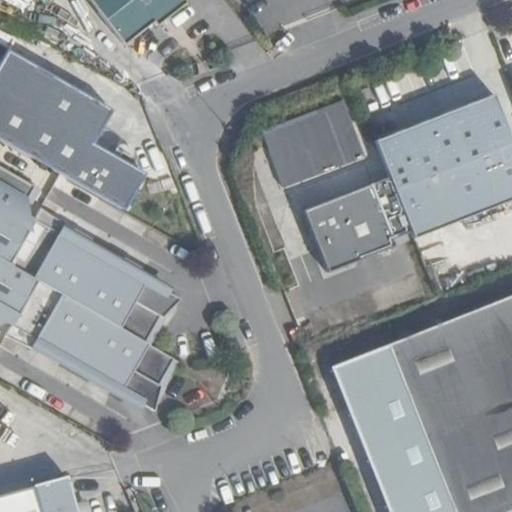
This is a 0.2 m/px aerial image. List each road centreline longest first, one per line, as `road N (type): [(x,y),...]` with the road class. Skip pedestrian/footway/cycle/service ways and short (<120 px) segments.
road 1 (unclassified): [(178,511),(166,480),(298,430),(202,168),(194,133),(204,106),(458,0)]
road 2 (unknown): [(196,469),(8,354)]
